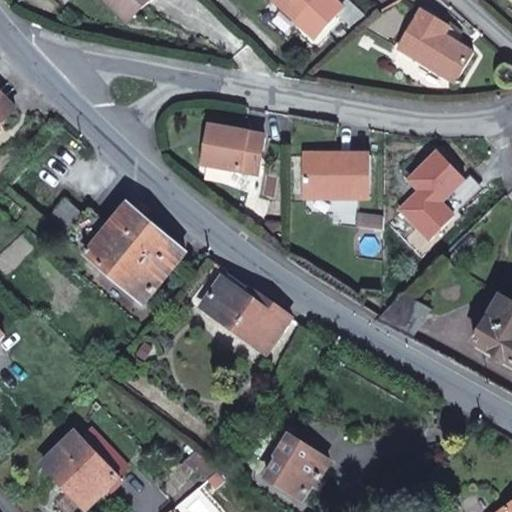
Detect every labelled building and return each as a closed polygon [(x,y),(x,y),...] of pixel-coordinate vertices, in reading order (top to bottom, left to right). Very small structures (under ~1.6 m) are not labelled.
[(108,0),(128,21),(151,0),(108,0)] [(318,0),(273,0),(298,22),(318,0)] [(457,84),(475,54),(446,36),(437,30),(442,22),(423,10),(399,49),(457,84)] [(446,36),(451,27),(442,22),(437,30),(446,36)] [(0,92),(6,98),(16,88),(10,82),(0,91),(0,92)] [(0,130),(0,125),(17,110),(6,98),(0,92),(0,134),(2,132),(0,130)] [(260,175),(266,137),(212,128),(206,165),(260,175)] [(370,199),(371,155),(305,154),(305,198),(370,199)] [(145,304),(187,254),(130,205),(113,225),(88,254),(88,255),(145,304)] [(88,254),(113,225),(91,207),(72,229),(75,231),(69,238),(88,254)] [(384,231),(384,217),(359,213),(357,227),(384,231)] [(268,352),(292,318),(260,295),(255,302),(242,293),(225,280),(206,307),(268,352)] [(255,302),(260,295),(247,286),(242,293),(255,302)] [(412,340),(431,308),(404,294),(384,315),(376,321),(412,340)] [(511,301),(504,297),(476,343),(511,364),(511,301)] [(121,479),(77,433),(46,463),(89,509),(121,479)] [(319,483),(332,463),(292,438),(279,458),(281,459),(269,479),(304,502),(316,482),(319,483)] [(209,481),(221,471),(198,452),(186,462),(209,481)]
